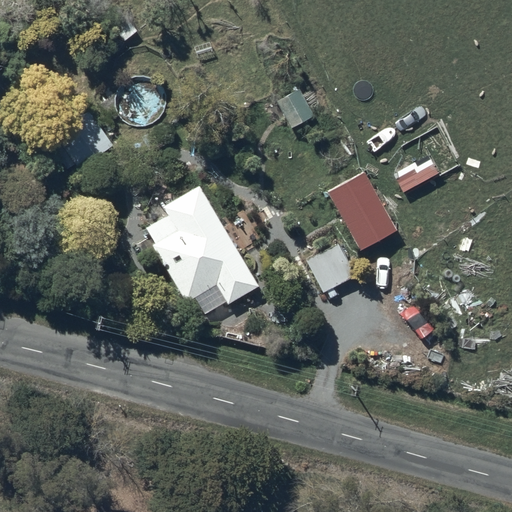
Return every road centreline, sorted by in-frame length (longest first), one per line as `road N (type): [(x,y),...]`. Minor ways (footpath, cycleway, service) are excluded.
road 1 (tertiary): [(0,341),(423,455)]
road 2 (residential): [(423,455),(475,253)]
road 3 (residential): [(475,253),(511,110)]
